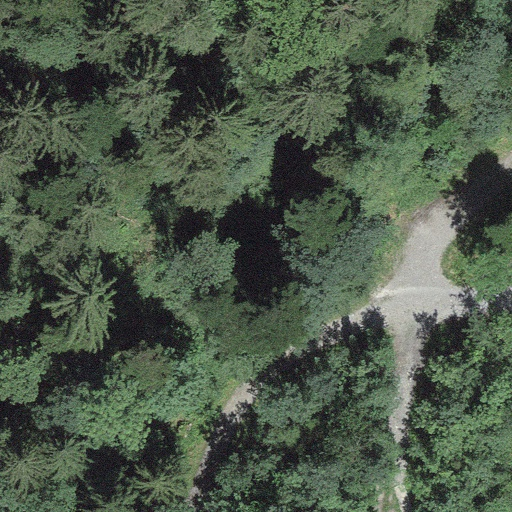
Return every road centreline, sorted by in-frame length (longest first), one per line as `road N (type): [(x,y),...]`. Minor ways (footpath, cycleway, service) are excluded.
road 1 (track): [(511,163),(438,241),(423,299)]
road 2 (track): [(423,299),(275,375)]
